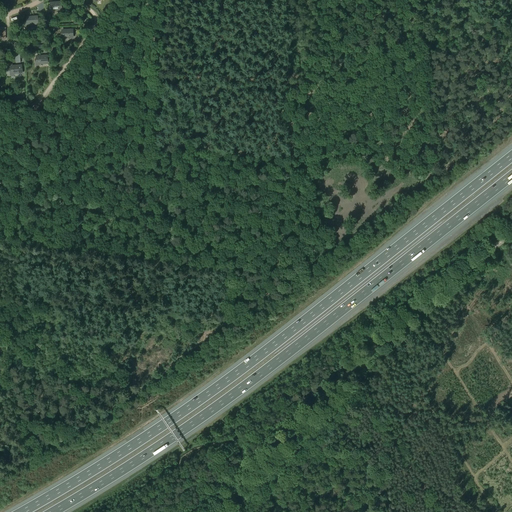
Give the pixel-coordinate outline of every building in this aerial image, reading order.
[(51,6),(50,6),(50,11),(53,11),(53,10),(61,9),(61,2),(51,3),(51,6)] [(27,20),(26,20),(26,25),(29,25),(29,24),(38,24),(37,16),(27,17),(27,20)] [(62,33),(61,33),(61,38),(64,38),(64,37),(73,37),(73,36),(72,30),(62,30),(62,33)] [(37,59),(35,59),(36,65),(39,64),(47,63),(47,56),(36,56),(37,59)] [(11,69),(10,69),(10,74),(13,74),(13,73),(22,73),(22,71),(21,65),(11,66),(11,69)]
